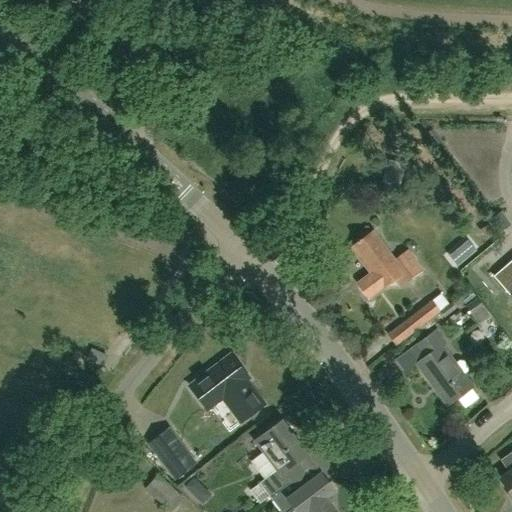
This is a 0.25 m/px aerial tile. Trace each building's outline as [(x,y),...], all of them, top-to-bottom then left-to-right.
[(393,227),(409,215),(391,191),(375,203),(393,227)] [(368,299),(393,280),(399,288),(413,278),(422,271),(407,251),(393,262),(371,233),(353,247),(371,272),(356,283),(368,299)] [(511,260),(494,276),(511,296),(511,297),(511,260)] [(416,331),(441,312),(431,300),(403,321),(412,333),(416,331)] [(471,388),(472,387),(463,374),(467,371),(467,367),(463,361),(458,361),(455,363),(442,345),(445,343),(435,329),(415,344),(424,357),(417,362),(448,405),(457,398),(463,405),(467,406),(476,400),(476,395),(471,388)] [(247,417),(262,406),(244,381),(248,378),(231,355),(211,370),(214,374),(192,391),(204,407),(227,390),(247,417)] [(270,498),(304,472),(296,462),(305,455),(306,455),(280,421),(279,421),(280,422),(256,440),(255,439),(254,440),(276,469),(258,483),(270,498)] [(511,450),(499,459),(508,471),(498,477),(511,497),(511,450)] [(179,451),(162,463),(173,479),(190,466),(179,451)] [(311,481),(304,472),(270,498),(280,511),(284,511),(292,507),(296,511),(329,511),(332,509),(323,497),(333,490),(332,489),(328,485),(321,475),(320,474),(311,481)] [(157,473),(144,488),(168,511),(170,511),(184,498),(157,473)]
